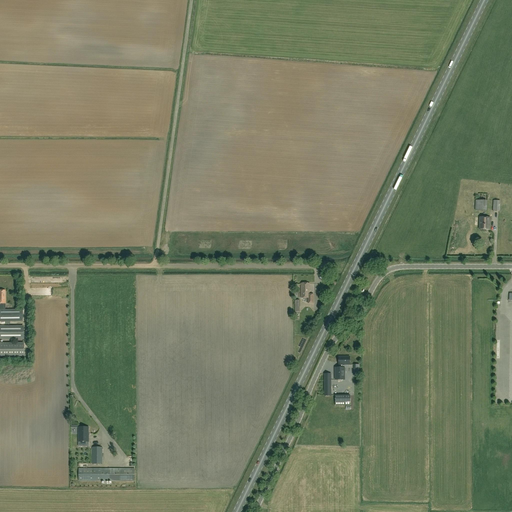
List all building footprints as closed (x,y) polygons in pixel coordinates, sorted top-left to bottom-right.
[(487,207),(487,198),(477,198),(477,207),(487,207)] [(500,207),(502,207),(501,209),(505,209),(505,198),(502,198),(502,205),(500,205),(500,201),(493,201),(493,211),(500,211),(500,207)] [(479,229),(489,229),(489,218),(480,218),(479,229)] [(310,293),(309,293),(309,284),(301,284),(301,298),(308,298),(308,303),(314,303),(314,295),(310,295),(310,293)] [(9,322),(22,322),(22,309),(5,309),(5,291),(0,290),(0,321),(5,322),(5,327),(0,327),(0,339),(24,339),(24,327),(9,327),(9,322)] [(0,344),(0,355),(23,356),(23,344),(0,344)] [(339,357),(339,365),(339,368),(344,368),(344,365),(349,365),(349,357),(339,357)] [(344,368),(339,368),(336,368),(336,373),(335,373),(335,380),(344,380),(344,368)] [(350,406),(350,396),(335,396),(335,406),(350,406)] [(79,443),(79,446),(88,446),(88,443),(89,443),(89,434),(88,434),(88,427),(78,427),(78,443),(79,443)] [(102,464),(102,448),(92,448),(92,464),(102,464)] [(134,469),(115,469),(79,469),(79,481),(115,481),(134,481),(134,469)]
